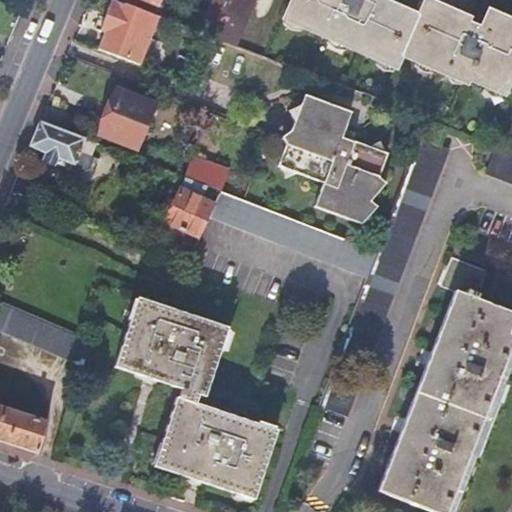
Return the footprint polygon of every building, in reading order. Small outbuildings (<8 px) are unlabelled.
[(116,0),(115,3),(154,18),(160,0),(116,0)] [(211,40),(237,50),(257,0),(227,0),(216,29),(211,40)] [(471,80),(485,86),(486,82),(508,91),(511,81),(511,19),(489,9),(481,28),(480,28),(479,28),(478,28),(477,28),(477,29),(476,29),(476,30),(468,27),(469,16),(468,16),(429,0),(424,0),(420,12),(418,15),(382,0),(293,0),(286,18),(307,26),(305,31),(330,41),(351,50),(377,61),(378,57),(400,66),(403,57),(418,63),(420,59),(442,68),(440,72),(469,85),(471,80)] [(474,0),(468,16),(469,16),(468,27),(476,30),(476,29),(477,29),(477,28),(478,28),(479,28),(480,28),(481,28),(489,9),(490,7),(474,0)] [(113,2),(101,33),(106,34),(99,52),(140,68),(160,20),(154,18),(115,3),(113,2)] [(303,35),(305,31),(307,26),(286,18),(283,26),(292,33),(303,35)] [(350,54),(351,50),(330,41),(328,45),(338,53),(350,54)] [(396,73),(400,66),(378,57),(377,61),(375,65),(384,72),(396,73)] [(439,76),(440,72),(442,68),(420,59),(418,63),(416,67),(426,74),(439,76)] [(486,82),(485,86),(483,90),(493,97),(505,99),(508,91),(486,82)] [(120,93),(101,135),(138,149),(155,107),(120,93)] [(288,147),(279,168),(325,185),(316,209),(363,227),(379,210),(372,203),(387,186),(380,180),(389,155),(355,143),(354,145),(343,141),(353,115),(306,98),(292,134),(284,140),(288,147)] [(79,120),(48,108),(41,124),(72,136),(79,120)] [(368,281),(321,408),(347,418),(361,382),(348,376),(353,364),(366,370),(450,151),(440,147),(447,129),(428,121),(427,121),(378,254),(368,281)] [(72,136),(41,124),(31,148),(75,166),(86,141),(72,136)] [(511,153),(497,148),(486,175),(511,184),(511,153)] [(187,180),(188,180),(209,189),(222,194),(229,174),(194,161),(187,180)] [(22,171),(13,193),(37,204),(45,181),(22,171)] [(201,241),(210,220),(222,194),(209,189),(188,180),(167,225),(201,241)] [(326,264),(368,281),(378,254),(336,237),(303,225),(244,202),(222,194),(210,220),(326,264)] [(377,494),(424,511),(447,511),(511,345),(511,337),(510,336),(511,329),(511,314),(476,301),(478,297),(479,298),(488,274),(452,260),(441,289),(454,293),(377,494)] [(155,468),(186,479),(255,502),(277,434),(210,412),(202,409),(207,394),(228,330),(169,310),(137,300),(120,356),(116,369),(146,379),(183,391),(180,401),(177,400),(155,468)] [(0,334),(85,370),(93,344),(0,303),(0,334)] [(511,345),(447,511),(453,511),(511,361),(511,345)] [(0,442),(39,456),(40,456),(50,424),(0,407),(0,442)]
